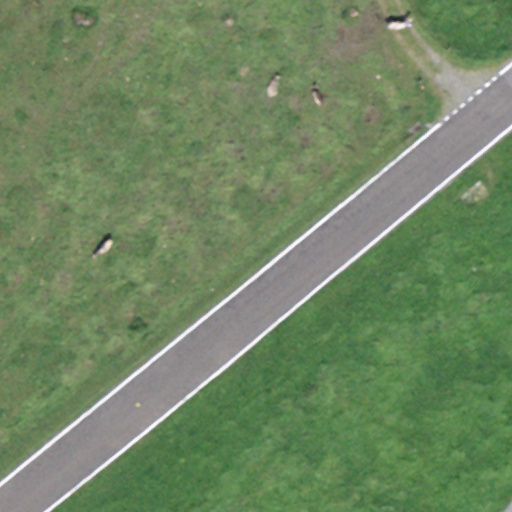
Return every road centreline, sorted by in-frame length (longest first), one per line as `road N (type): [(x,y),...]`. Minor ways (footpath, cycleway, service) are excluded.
road 1 (primary): [(511,96),(9,511)]
road 2 (track): [(489,115),(420,59),(390,0)]
